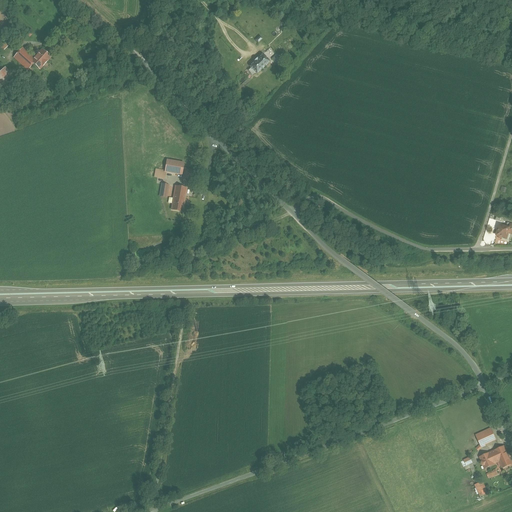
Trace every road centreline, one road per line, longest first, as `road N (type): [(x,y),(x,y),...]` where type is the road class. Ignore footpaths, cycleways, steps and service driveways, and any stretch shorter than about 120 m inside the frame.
road 1 (trunk): [(0,296),(511,283)]
road 2 (unclassified): [(152,511),(484,387)]
road 3 (unclassified): [(484,387),(453,343),(308,229)]
road 4 (unclassified): [(478,248),(428,249),(394,239),(319,196),(292,213)]
road 5 (unclassified): [(152,511),(184,322)]
road 6 (unclassified): [(292,213),(160,89)]
road 7 (unknown): [(8,95),(50,56),(72,69),(97,27)]
road 8 (unclassified): [(160,89),(69,0)]
